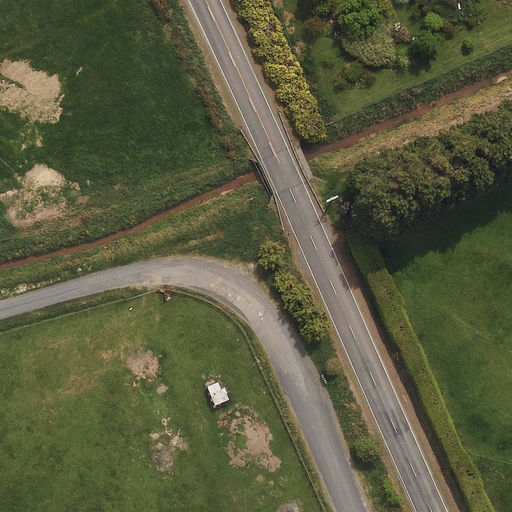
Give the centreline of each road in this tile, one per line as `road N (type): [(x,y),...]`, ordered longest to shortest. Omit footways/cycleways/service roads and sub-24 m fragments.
road 1 (tertiary): [(433,511),(206,0)]
road 2 (unknown): [(347,511),(295,384),(236,301),(189,280),(136,281),(0,317)]
